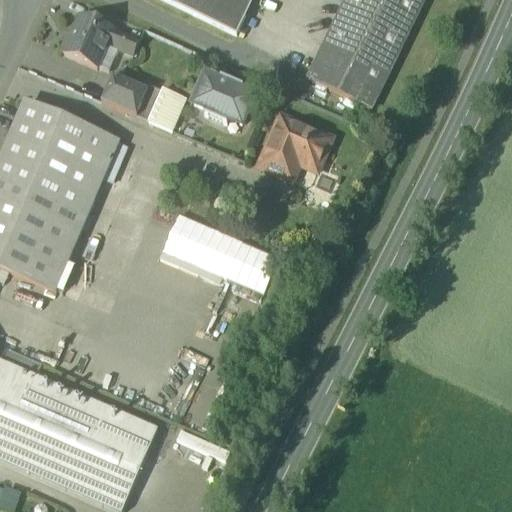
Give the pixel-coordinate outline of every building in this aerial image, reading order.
[(156,0),(236,39),(255,0),(156,0)] [(425,0),(348,0),(308,83),(371,113),(425,0)] [(114,34),(82,20),(72,43),(68,41),(62,56),(65,58),(65,59),(97,73),(108,49),(133,60),(139,46),(114,35),(114,34)] [(147,95),(113,80),(102,107),(137,122),(149,95),(147,95)] [(219,87),(206,82),(194,109),(207,115),(206,119),(205,119),(205,120),(227,130),(228,129),(227,128),(229,124),(242,130),(254,102),(241,97),(242,93),(243,93),(243,92),(221,82),(221,83),(219,87)] [(149,95),(137,122),(148,127),(161,96),(149,91),(147,95),(149,95)] [(187,103),(163,93),(161,96),(148,127),(173,137),(187,103)] [(119,149),(26,109),(0,169),(0,271),(56,296),(119,149)] [(281,123),(259,174),(292,188),(300,170),(317,178),(332,145),(281,123)] [(178,219),(164,252),(216,274),(230,241),(178,219)] [(42,368),(9,354),(4,367),(37,381),(42,368)] [(4,367),(0,365),(0,464),(109,511),(124,511),(158,434),(37,381),(4,367)] [(0,488),(0,508),(10,511),(18,511),(24,497),(0,488)]
